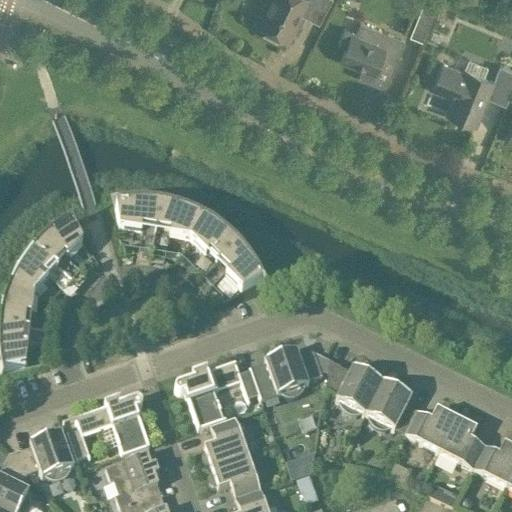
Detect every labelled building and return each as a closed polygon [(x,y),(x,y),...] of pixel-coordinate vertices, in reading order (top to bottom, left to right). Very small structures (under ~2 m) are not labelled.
[(266,0),(254,24),(287,41),(300,15),(318,24),(329,0),(266,0)] [(422,41),(436,8),(422,2),(409,35),(422,41)] [(371,75),(368,83),(384,89),(404,41),(359,23),(355,33),(343,29),(337,44),(345,47),(339,62),(371,75)] [(511,74),(490,66),(485,79),(463,70),(462,72),(442,64),(431,90),(451,98),(445,114),(475,126),(487,97),(504,104),(511,84),(511,74)] [(117,236),(153,241),(158,211),(153,211),(141,210),(132,210),(128,210),(118,211),(115,211),(107,213),(107,214),(113,213),(117,236)] [(169,213),(158,211),(153,241),(188,247),(200,225),(190,220),(179,216),(169,213)] [(34,255),(56,275),(81,248),(69,228),(75,225),(74,224),(63,231),(56,235),(51,239),(47,242),(42,247),(36,252),(34,255)] [(200,225),(188,247),(214,272),(235,250),(227,243),(218,236),(209,230),(200,225)] [(243,258),(235,250),(214,272),(240,297),(260,286),(263,292),(264,292),(262,286),(256,276),(250,267),(243,258)] [(14,281),(9,291),(32,301),(56,275),(34,255),(27,263),(20,272),(14,281)] [(0,319),(0,333),(28,336),(32,301),(9,291),(5,301),(2,311),(0,319)] [(24,372),(28,336),(0,333),(0,379),(1,383),(2,383),(1,377),(24,372)] [(295,354),(263,366),(276,401),(283,399),(285,404),(291,404),(293,404),(300,400),(301,399),(302,397),(300,393),(307,390),(306,386),(321,380),(313,358),(308,355),(296,359),(295,354)] [(363,420),(381,387),(360,376),(351,372),(349,376),(328,365),(324,393),(337,399),(334,406),(341,409),(339,412),(340,415),(343,418),(345,420),(347,421),(349,421),(352,422),(353,422),(357,421),(359,418),(363,420)] [(184,397),(196,435),(222,426),(213,397),(239,388),(245,406),(258,401),(250,376),(238,380),(234,369),(207,378),(205,374),(190,379),(192,383),(176,388),(175,390),(174,391),(174,392),(173,393),(173,394),(174,395),(174,396),(175,397),(176,398),(177,398),(178,398),(180,398),(184,397)] [(388,433),(404,441),(417,416),(406,411),(408,406),(410,402),(402,398),(381,387),(363,420),(370,424),(368,427),(369,430),(372,433),(374,435),(376,436),(378,436),(381,437),(383,437),(386,436),(388,433)] [(111,431),(122,461),(148,452),(135,415),(138,414),(139,413),(139,412),(140,412),(141,411),(141,410),(141,409),(141,408),(141,407),(140,406),(139,405),(138,404),(137,404),(136,403),(134,403),(119,409),(117,405),(103,410),(104,414),(74,425),(78,436),(66,441),(75,465),(88,461),(81,441),(111,431)] [(430,425),(416,418),(404,441),(438,458),(455,424),(452,423),(452,419),(451,417),(448,414),(445,414),(442,414),(439,416),(435,414),(430,425)] [(458,426),(455,424),(438,458),(472,476),(483,452),(469,445),(475,434),(471,432),(471,429),(470,426),(467,424),(464,423),(461,424),(458,426)] [(233,424),(209,433),(214,448),(203,452),(204,456),(202,459),(200,462),(201,465),(203,468),(205,470),(209,470),(210,473),(246,461),(233,424)] [(30,452),(8,460),(26,480),(38,476),(41,484),(45,482),(46,483),(48,484),(51,485),(52,485),(53,485),(55,485),(58,485),(59,484),(61,484),(62,483),(63,482),(65,481),(66,480),(67,478),(68,476),(69,474),(73,472),(60,437),(28,448),(30,452)] [(497,459),(483,452),(472,476),(505,493),(511,479),(511,448),(509,449),(507,451),(503,449),(497,459)] [(114,502),(117,511),(131,511),(160,502),(153,479),(157,478),(154,469),(150,470),(146,459),(104,473),(109,488),(113,487),(117,501),(114,502)] [(26,480),(8,460),(0,475),(0,511),(27,511),(28,511),(28,509),(29,507),(29,505),(28,502),(27,500),(27,498),(28,495),(20,492),(26,480)] [(246,461),(210,473),(211,476),(209,479),(208,482),(208,485),(210,488),(212,490),(216,490),(217,494),(228,490),(234,505),(259,496),(246,461)] [(394,468),(388,479),(404,487),(409,475),(394,468)] [(308,480),(296,484),(298,491),(313,494),(308,480)] [(264,511),(259,496),(234,505),(236,511),(264,511)] [(163,511),(160,502),(131,511),(163,511)]
